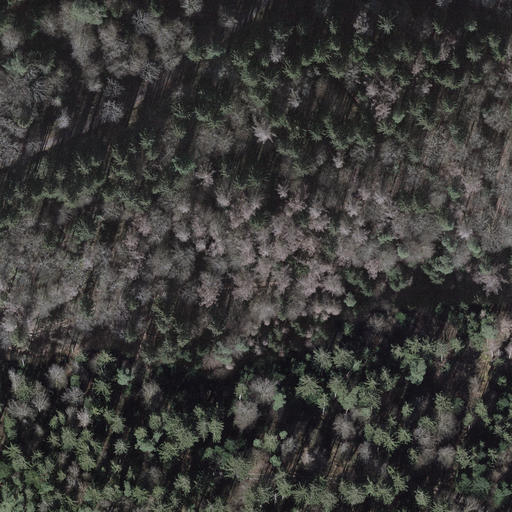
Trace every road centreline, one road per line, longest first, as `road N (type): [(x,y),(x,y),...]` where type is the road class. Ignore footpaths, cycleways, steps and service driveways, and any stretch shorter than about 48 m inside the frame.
road 1 (track): [(146,511),(153,497),(199,475),(379,480),(449,492),(486,511)]
road 2 (track): [(0,159),(82,126),(168,76),(270,0)]
